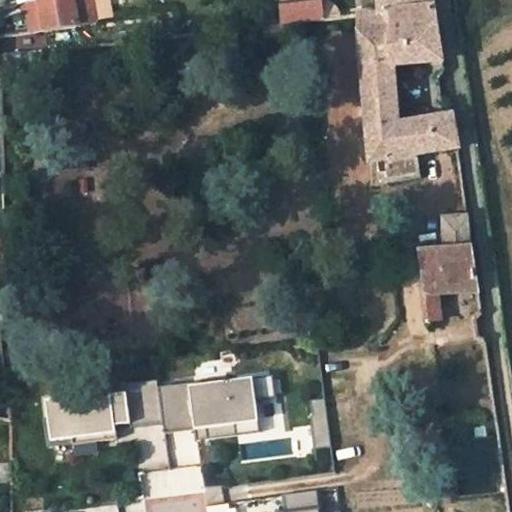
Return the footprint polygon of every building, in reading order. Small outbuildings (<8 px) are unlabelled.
[(79,26),(74,0),(36,0),(30,2),(21,4),(23,14),(26,14),(30,34),(79,26)] [(74,0),(79,26),(96,23),(91,0),(74,0)] [(280,0),(282,24),(359,14),(434,6),(433,0),(280,0)] [(434,6),(359,14),(372,162),(416,154),(458,147),(451,104),(399,112),(393,54),(441,47),(434,6)] [(416,154),(372,162),(375,186),(420,178),(416,154)] [(420,251),(429,322),(442,320),(439,293),(480,291),(473,247),(469,240),(469,218),(445,220),(446,249),(420,251)] [(0,274),(8,273),(8,246),(0,247),(0,274)] [(231,378),(159,388),(163,423),(165,435),(208,429),(209,435),(239,431),(238,423),(260,420),(258,401),(278,398),(275,376),(232,382),(231,378)] [(159,388),(158,381),(104,388),(104,390),(66,395),(67,398),(47,401),(53,442),(73,439),(98,436),(99,442),(118,439),(116,425),(130,424),(131,427),(163,423),(159,388)] [(311,402),(313,416),(311,416),(315,449),(332,447),(325,400),(311,402)] [(98,436),(73,439),(74,445),(99,442),(98,436)] [(320,511),(318,491),(285,496),(286,511),(320,511)] [(142,511),(142,499),(127,499),(126,511),(142,511)]
